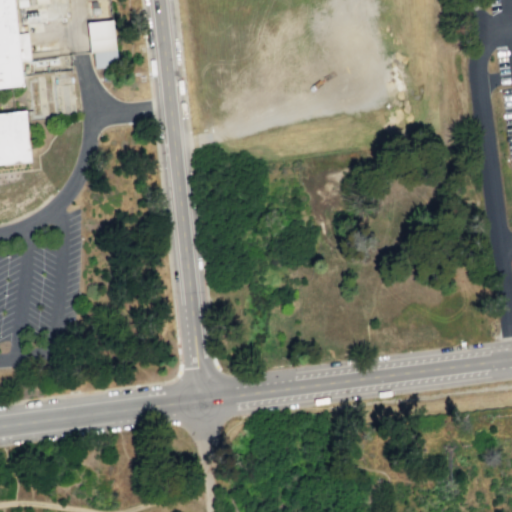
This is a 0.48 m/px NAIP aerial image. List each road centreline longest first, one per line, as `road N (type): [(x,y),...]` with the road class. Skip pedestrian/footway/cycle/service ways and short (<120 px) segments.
road 1 (secondary): [(201,404),(161,0)]
road 2 (secondary): [(511,358),(201,404)]
road 3 (tertiary): [(201,404),(0,428)]
